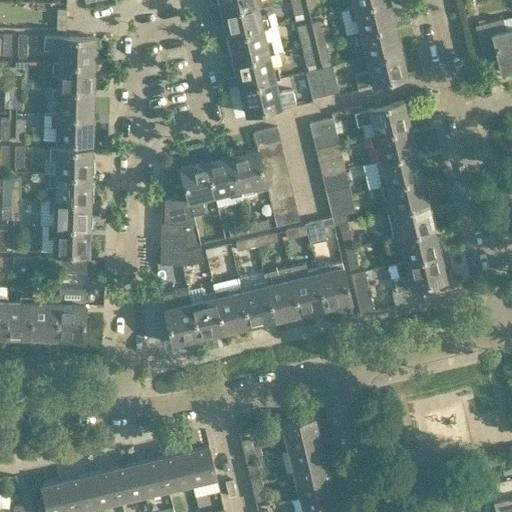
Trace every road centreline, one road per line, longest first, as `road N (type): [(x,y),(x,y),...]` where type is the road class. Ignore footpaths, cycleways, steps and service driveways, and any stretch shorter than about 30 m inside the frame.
road 1 (residential): [(136,135),(123,400)]
road 2 (residential): [(357,372),(222,400),(123,400)]
road 3 (residential): [(502,340),(451,111)]
road 4 (residential): [(136,135),(204,115),(208,106),(189,22),(132,35)]
road 5 (residential): [(502,340),(357,372)]
road 6 (residential): [(390,511),(357,372)]
road 7 (residential): [(123,400),(0,398)]
